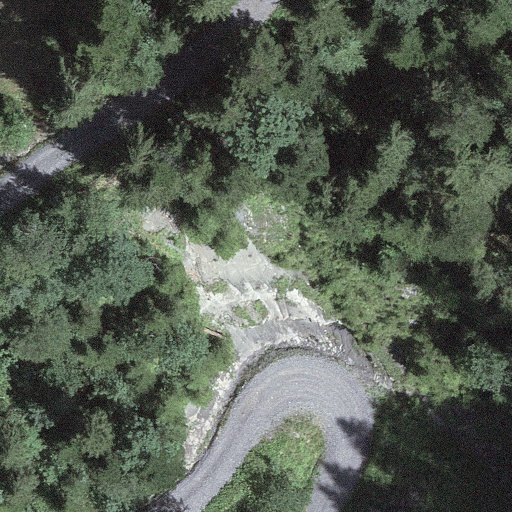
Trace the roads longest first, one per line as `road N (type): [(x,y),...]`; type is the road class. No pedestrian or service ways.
road 1 (track): [(323,511),(344,447),(343,423),(321,388),(305,383),(266,400),(174,511)]
road 2 (track): [(0,191),(256,0)]
